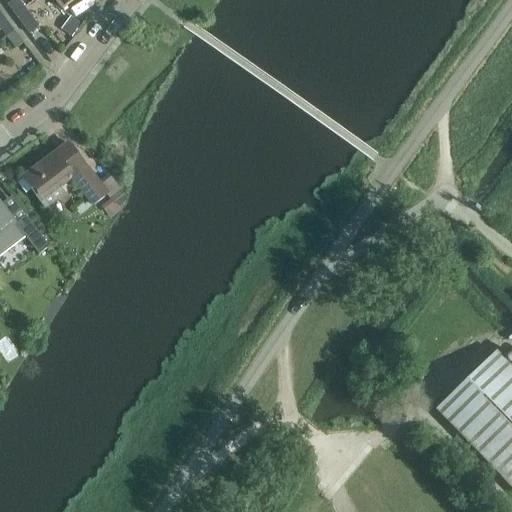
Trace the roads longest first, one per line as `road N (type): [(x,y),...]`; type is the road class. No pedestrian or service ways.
road 1 (unclassified): [(167,511),(511,11)]
road 2 (residential): [(0,140),(58,95),(131,0)]
road 3 (track): [(349,469),(478,348)]
road 4 (track): [(286,413),(349,469),(315,511)]
road 5 (track): [(335,262),(443,197)]
